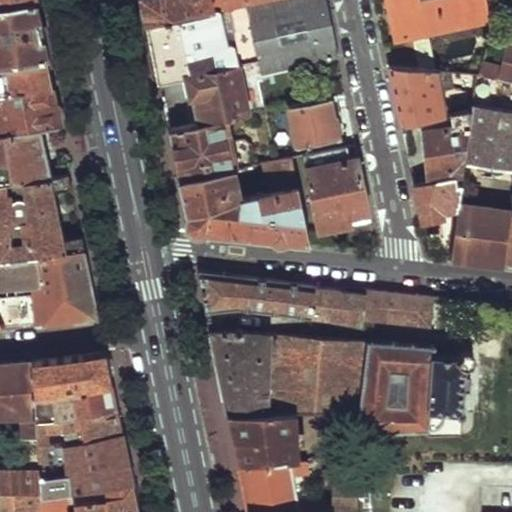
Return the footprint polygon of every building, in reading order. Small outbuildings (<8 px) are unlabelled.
[(143,0),(148,24),(214,9),(212,0),(143,0)] [(152,44),(160,81),(185,75),(256,58),(260,74),(336,57),(324,0),(258,0),(214,9),(148,24),(152,44)] [(212,0),(214,9),(258,0),(212,0)] [(387,0),(396,41),(429,34),(487,22),(482,0),(387,0)] [(32,1),(0,7),(0,65),(44,58),(32,1)] [(385,44),(389,64),(436,69),(429,34),(396,41),(385,44)] [(506,50),(499,71),(484,68),(485,66),(483,66),(480,74),(511,81),(511,44),(496,41),(493,40),(491,46),(506,50)] [(491,46),(486,58),(483,66),(485,66),(484,68),(499,71),(506,50),(491,46)] [(476,54),(469,67),(456,63),(455,72),(480,74),(483,66),(486,58),(481,56),(476,54)] [(0,65),(0,91),(50,85),(44,58),(0,65)] [(185,75),(190,97),(201,95),(205,121),(224,117),(245,112),(240,85),(262,80),(260,74),(256,58),(185,75)] [(389,64),(401,124),(443,115),(444,114),(440,91),(436,69),(389,64)] [(436,69),(440,91),(446,90),(454,89),(452,71),(436,69)] [(0,91),(0,132),(36,128),(59,125),(50,85),(0,91)] [(440,91),(444,114),(450,113),(446,90),(440,91)] [(288,103),(297,144),(340,136),(335,114),(341,112),(337,92),(288,103)] [(190,97),(195,123),(205,121),(201,95),(190,97)] [(474,107),(465,162),(511,168),(511,109),(482,105),(482,100),(476,98),(474,107)] [(444,126),(418,132),(427,174),(452,169),(452,177),(464,175),(465,162),(474,107),(454,112),(456,123),(444,126)] [(443,115),(444,126),(456,123),(454,112),(450,113),(444,114),(443,115)] [(169,129),(179,179),(235,167),(224,117),(205,121),(195,123),(169,129)] [(0,180),(47,175),(36,128),(0,132),(0,180)] [(306,167),(320,230),(353,223),(351,215),(369,211),(367,199),(354,142),(314,150),(316,164),(306,167)] [(183,200),(188,223),(192,228),(197,232),(252,237),(310,243),(291,155),(275,158),(265,161),(272,193),(241,199),(235,167),(179,179),(183,200)] [(0,256),(85,249),(81,233),(60,238),(50,192),(71,188),(68,172),(47,175),(0,180),(0,256)] [(414,185),(422,222),(444,218),(443,213),(458,209),(460,196),(464,175),(452,177),(414,185)] [(458,209),(452,257),(487,261),(490,244),(508,247),(511,222),(511,216),(495,213),(495,206),(468,203),(468,198),(460,196),(458,209)] [(351,215),(353,223),(371,220),(369,211),(351,215)] [(508,247),(490,244),(487,261),(496,262),(505,263),(508,247)] [(16,306),(18,324),(64,319),(99,316),(92,283),(85,249),(0,256),(0,286),(23,285),(24,291),(33,289),(35,304),(16,306)] [(204,297),(207,311),(237,310),(361,322),(361,318),(364,289),(199,271),(204,297)] [(364,289),(361,318),(451,328),(451,318),(431,316),(432,295),(364,289)] [(0,307),(0,314),(5,325),(18,324),(16,306),(0,307)] [(210,330),(227,412),(290,411),(308,411),(358,410),(369,340),(243,332),(239,329),(234,331),(210,330)] [(423,429),(432,346),(369,340),(358,410),(370,410),(369,428),(423,429)] [(458,431),(462,362),(464,363),(470,360),(473,355),(470,348),(464,346),(458,348),(456,353),(440,352),(442,346),(432,346),(423,429),(422,432),(458,431)] [(30,362),(32,400),(51,396),(71,392),(112,382),(109,368),(105,351),(84,354),(30,362)] [(30,362),(0,363),(0,490),(37,491),(37,483),(37,477),(36,467),(0,466),(0,414),(21,415),(33,415),(32,400),(30,362)] [(33,415),(34,426),(117,407),(112,382),(71,392),(74,405),(53,410),(51,396),(32,400),(33,415)] [(34,437),(35,449),(50,446),(49,432),(64,430),(66,443),(122,433),(117,407),(34,426),(34,437)] [(290,411),(227,412),(231,431),(243,431),(245,443),(233,443),(235,450),(264,449),(290,448),(290,411)] [(308,411),(290,411),(290,448),(290,458),(291,457),(308,457),(308,411)] [(21,415),(22,437),(34,437),(34,426),(33,415),(21,415)] [(243,431),(231,431),(233,443),(245,443),(243,431)] [(71,489),(133,484),(122,433),(66,443),(59,445),(65,481),(37,483),(37,491),(37,492),(63,490),(71,489)] [(35,449),(36,456),(53,453),(53,446),(50,446),(35,449)] [(264,449),(264,458),(290,458),(290,448),(264,449)] [(264,449),(235,450),(236,460),(261,458),(264,458),(264,449)] [(236,460),(247,511),(328,511),(355,511),(354,474),(338,474),(338,498),(295,498),(291,473),(309,473),(308,457),(291,457),(290,461),(262,462),(261,458),(236,460)] [(36,467),(37,477),(51,477),(50,463),(36,463),(36,467)] [(138,511),(133,484),(71,489),(75,511),(138,511)] [(0,511),(14,511),(13,511),(38,511),(37,492),(37,491),(0,490),(0,511)] [(37,492),(38,511),(63,511),(63,490),(37,492)]
